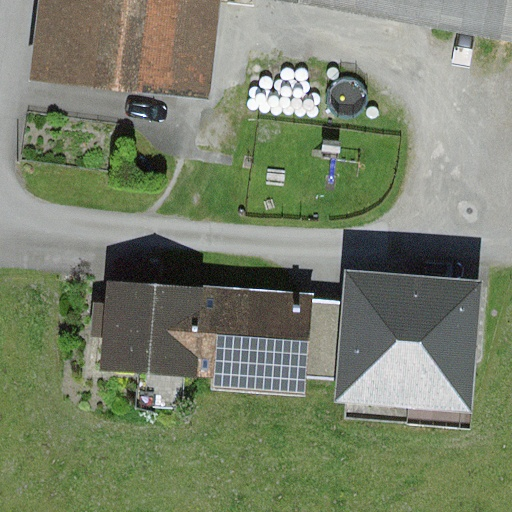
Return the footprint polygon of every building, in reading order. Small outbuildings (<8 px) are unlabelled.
[(38,0),(29,80),(208,101),(219,0),(38,0)] [(511,0),(276,0),(276,1),(511,45),(511,0)] [(115,283),(108,282),(102,370),(200,376),(204,288),(155,285),(157,266),(116,263),(115,283)] [(483,282),(347,273),(345,303),(340,383),(339,401),(411,405),(410,425),(471,429),(472,414),(475,415),(483,282)] [(314,294),(204,288),(200,376),(212,377),(211,389),(306,394),(307,381),(340,383),(345,303),(314,301),(314,294)]
